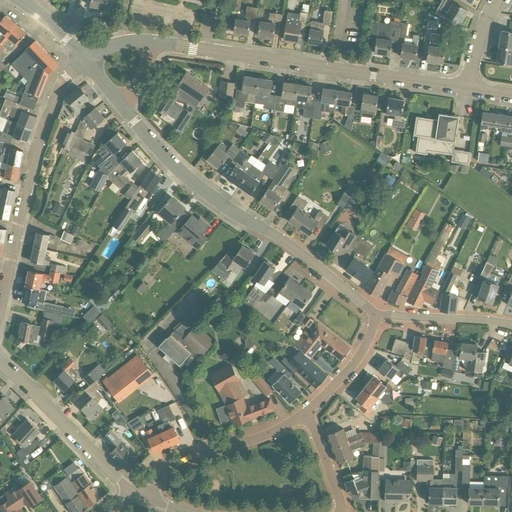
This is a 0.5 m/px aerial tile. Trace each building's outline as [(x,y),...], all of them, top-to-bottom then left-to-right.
[(92,0),(91,7),(107,10),(108,0),(92,0)] [(459,24),(467,10),(454,3),(448,0),(446,0),(442,7),(449,11),(446,17),(459,24)] [(306,29),(309,14),(310,6),(304,5),(302,13),(301,13),(300,15),(289,14),(288,21),(287,21),(284,40),(299,42),(301,28),(306,29)] [(245,21),(236,19),(234,33),(249,35),(251,21),(250,21),(251,19),(257,19),(259,8),(247,7),(245,21)] [(333,12),(325,11),(323,23),(311,22),(308,44),(322,46),(324,32),(325,25),(331,26),(333,12)] [(259,36),(274,38),(276,25),(281,26),(283,15),(270,13),(268,23),(261,22),(259,36)] [(0,15),(0,44),(1,44),(16,24),(6,16),(4,18),(0,15)] [(398,43),(399,37),(401,23),(391,22),(391,25),(381,24),(379,31),(378,31),(377,38),(374,54),(390,56),(392,42),(398,43)] [(408,24),(401,23),(399,37),(405,38),(406,38),(408,24)] [(16,24),(1,44),(0,44),(0,54),(5,48),(5,47),(9,42),(8,41),(10,39),(18,45),(27,33),(16,24)] [(500,47),(511,48),(511,31),(510,31),(510,33),(502,31),(500,47)] [(412,39),(406,38),(405,38),(404,44),(403,44),(401,57),(415,59),(417,46),(418,36),(412,35),(412,39)] [(445,49),(447,36),(439,35),(437,48),(429,47),(427,61),(429,61),(429,63),(436,64),(437,62),(443,64),(445,49)] [(12,64),(24,77),(48,54),(36,41),(12,64)] [(511,48),(500,47),(497,63),(505,64),(505,65),(509,66),(510,65),(511,65),(511,48)] [(58,65),(48,54),(24,77),(28,81),(21,98),(19,104),(34,110),(49,73),(58,65)] [(193,114),(176,103),(185,88),(202,99),(209,88),(187,73),(178,85),(179,86),(175,92),(171,89),(157,110),(164,115),(163,117),(175,124),(173,127),(181,132),(193,114)] [(245,102),(255,104),(259,79),(245,77),(243,91),(237,90),(234,106),(244,108),(245,102)] [(259,79),(255,104),(265,105),(264,109),(274,110),(275,107),(277,95),(271,94),(273,81),(259,79)] [(222,82),(220,97),(232,99),(234,83),(222,82)] [(277,95),(275,107),(274,110),(284,112),(285,105),(295,106),(298,85),(285,83),(283,96),(277,95)] [(298,85),(295,106),(295,108),(305,110),(304,117),(313,118),(315,103),(316,102),(310,101),(312,87),(298,85)] [(58,120),(65,123),(70,111),(74,117),(86,108),(82,103),(88,98),(80,88),(66,100),(58,120)] [(315,103),(313,118),(321,120),(322,111),(327,112),(328,103),(335,104),(338,91),(323,88),(320,104),(315,103)] [(338,91),(335,104),(343,105),(342,114),(349,115),(348,119),(354,120),(355,110),(356,107),(350,106),(352,93),(338,91)] [(355,110),(354,120),(353,122),(361,123),(361,117),(374,119),(376,111),(378,97),(364,95),(362,109),(362,111),(355,110)] [(389,98),(387,108),(386,114),(396,115),(395,119),(394,119),(393,127),(405,129),(406,121),(401,120),(402,116),(405,101),(389,98)] [(35,116),(11,107),(8,115),(15,118),(20,119),(18,124),(32,130),(37,117),(35,116)] [(81,120),(76,133),(75,135),(71,146),(85,151),(89,141),(83,139),(89,126),(92,130),(105,119),(96,108),(81,120)] [(488,131),(494,132),(497,115),(483,113),(481,127),(488,128),(488,131)] [(439,121),(417,117),(414,136),(418,137),(416,153),(428,155),(428,152),(449,155),(451,141),(455,142),(457,134),(459,117),(439,114),(439,121)] [(497,115),(494,132),(501,133),(502,130),(503,130),(501,145),(506,146),(508,137),(508,131),(511,117),(497,115)] [(32,130),(18,124),(8,120),(3,133),(0,131),(0,142),(4,143),(11,144),(14,137),(27,143),(32,130)] [(71,146),(75,135),(76,133),(68,130),(61,146),(69,150),(71,146)] [(117,166),(111,160),(116,156),(115,155),(127,145),(117,133),(100,148),(105,155),(96,163),(101,169),(100,170),(99,170),(91,186),(101,192),(107,178),(110,172),(117,166)] [(274,136),(267,134),(261,140),(267,144),(274,136)] [(375,148),(382,152),(384,137),(377,136),(376,142),(376,147),(375,148)] [(309,141),(308,148),(314,150),(316,148),(318,144),(309,141)] [(241,149),(233,143),(229,148),(221,142),(208,159),(219,168),(223,162),(224,163),(229,157),(233,160),(241,149)] [(327,142),(319,145),(323,154),(331,151),(327,142)] [(0,162),(8,164),(21,166),(24,152),(11,149),(5,148),(4,155),(2,155),(0,162)] [(252,157),(241,149),(233,160),(232,162),(236,165),(227,178),(239,186),(248,174),(253,166),(248,162),(252,157)] [(469,165),(470,165),(472,153),(454,150),(452,162),(462,164),(469,165)] [(142,162),(133,151),(117,166),(110,172),(107,178),(114,183),(110,188),(116,194),(121,189),(129,181),(125,177),(130,172),(131,173),(142,162)] [(390,158),(382,153),(376,161),(384,166),(390,158)] [(265,174),(270,177),(277,166),(271,162),(264,173),(265,174)] [(402,167),(396,162),(393,167),(399,171),(402,167)] [(21,166),(8,164),(6,171),(1,170),(0,174),(0,177),(5,178),(17,181),(21,166)] [(286,164),(269,188),(260,201),(273,210),(287,188),(283,185),(294,169),(286,164)] [(468,174),(469,165),(462,164),(460,173),(468,174)] [(455,174),(460,166),(451,165),(450,171),(455,174)] [(251,194),(265,174),(264,173),(253,166),(248,174),(239,186),(251,194)] [(490,179),(494,174),(484,167),(480,173),(490,179)] [(151,170),(139,188),(130,200),(113,226),(120,230),(132,212),(134,214),(145,197),(150,200),(159,186),(157,185),(162,178),(151,170)] [(396,180),(389,175),(382,184),(389,189),(396,180)] [(124,196),(130,200),(139,188),(133,184),(124,196)] [(0,202),(12,206),(15,191),(3,188),(2,189),(0,188),(0,202)] [(349,188),(339,204),(344,208),(355,192),(349,188)] [(172,197),(161,211),(157,214),(168,223),(157,236),(164,242),(176,229),(184,219),(179,215),(185,208),(172,197)] [(289,221),(300,228),(308,215),(303,211),(308,203),(297,197),(290,208),(295,212),(289,221)] [(357,202),(352,198),(347,206),(352,210),(357,202)] [(12,206),(0,202),(0,218),(9,220),(12,206)] [(65,206),(56,202),(52,212),(60,216),(65,206)] [(308,215),(300,228),(310,235),(316,226),(321,230),(329,218),(319,211),(314,219),(308,215)] [(412,215),(406,225),(416,231),(422,220),(412,215)] [(463,215),(459,222),(467,226),(471,219),(463,215)] [(203,235),(203,234),(210,226),(201,218),(199,221),(193,216),(178,233),(198,250),(208,239),(203,235)] [(132,237),(133,238),(138,242),(140,244),(153,228),(145,221),(132,237)] [(81,228),(75,225),(72,232),(78,235),(81,228)] [(347,252),(350,248),(356,236),(357,235),(347,229),(345,232),(338,227),(327,246),(339,253),(341,248),(347,252)] [(61,240),(71,244),(75,236),(64,231),(61,240)] [(428,261),(440,267),(442,264),(436,261),(450,234),(444,231),(428,261)] [(34,247),(47,250),(48,243),(54,244),(55,237),(50,236),(50,235),(37,232),(34,247)] [(373,247),(356,236),(350,248),(366,258),(373,247)] [(131,246),(138,242),(133,238),(128,244),(131,246)] [(227,255),(219,263),(212,270),(226,280),(232,271),(234,273),(240,264),(246,268),(255,255),(253,253),(253,252),(252,251),(251,252),(243,246),(234,259),(227,255)] [(45,257),(47,250),(34,247),(31,262),(44,265),(44,264),(49,265),(51,258),(45,257)] [(365,291),(377,298),(391,274),(397,278),(404,263),(387,254),(386,253),(370,282),(365,291)] [(490,255),(486,262),(493,265),(496,258),(490,255)] [(374,272),(354,259),(347,270),(346,270),(366,284),(374,272)] [(265,261),(254,278),(265,285),(276,269),(274,267),(274,266),(269,262),(268,263),(265,261)] [(425,265),(426,265),(438,272),(440,267),(428,261),(425,265)] [(493,265),(486,262),(480,275),(487,277),(488,278),(494,266),(493,265)] [(51,271),(61,273),(65,274),(67,267),(52,264),(51,271)] [(417,279),(407,302),(421,308),(424,300),(432,304),(439,291),(431,286),(438,272),(426,265),(422,273),(424,274),(421,281),(417,279)] [(453,267),(451,272),(457,275),(460,276),(462,271),(453,267)] [(388,301),(400,305),(403,306),(408,296),(407,296),(418,275),(408,270),(396,292),(392,290),(388,301)] [(29,271),(26,286),(40,289),(42,280),(58,284),(61,273),(51,271),(50,276),(29,271)] [(451,272),(439,298),(442,300),(440,311),(456,313),(458,296),(448,295),(457,275),(451,272)] [(301,286),(290,279),(280,292),(291,300),(301,286)] [(499,285),(485,281),(484,281),(478,298),(493,303),(499,285)] [(143,295),(149,287),(143,282),(137,289),(143,295)] [(48,291),(40,289),(26,286),(23,301),(36,304),(44,306),(43,312),(62,316),(64,307),(45,303),(48,291)] [(261,299),(265,293),(255,286),(244,301),(252,308),(261,299)] [(301,286),(291,300),(289,304),(300,312),(312,294),(301,286)] [(265,293),(261,299),(265,303),(275,293),(270,289),(265,293)] [(95,306),(101,312),(103,310),(104,311),(111,303),(104,296),(98,303),(91,297),(88,300),(95,306)] [(101,312),(95,306),(84,317),(90,323),(101,312)] [(302,321),(306,316),(301,312),(293,322),(298,326),(302,321)] [(306,316),(302,321),(313,330),(307,338),(304,335),(296,345),(311,358),(322,344),(328,350),(337,339),(318,324),(306,316)] [(43,319),(42,327),(22,323),(19,340),(16,342),(21,347),(27,341),(32,342),(34,331),(41,332),(40,334),(50,336),(53,322),(43,319)] [(215,342),(189,319),(158,347),(180,367),(194,350),(201,357),(215,342)] [(248,337),(246,340),(246,346),(250,349),(256,343),(248,337)] [(402,356),(403,351),(405,351),(404,358),(420,361),(420,358),(423,359),(426,339),(416,337),(414,350),(410,350),(408,347),(408,344),(406,343),(407,342),(396,339),(391,352),(402,356)] [(337,339),(328,350),(342,361),(351,350),(337,339)] [(448,344),(435,341),(433,351),(431,361),(444,363),(443,368),(452,370),(455,350),(447,349),(448,344)] [(455,350),(452,370),(452,371),(459,372),(461,358),(468,359),(467,370),(482,372),(483,365),(484,354),(485,352),(476,351),(477,345),(462,343),(461,349),(460,349),(460,351),(455,350)] [(503,361),(511,365),(511,348),(509,348),(503,361)] [(285,368),(294,377),(299,371),(317,388),(328,377),(300,351),(289,362),(286,359),(281,364),(285,368)] [(155,377),(139,356),(109,379),(108,378),(102,382),(120,404),(155,377)] [(317,361),(326,369),(330,364),(321,356),(317,361)] [(281,364),(274,357),(269,362),(280,373),(285,368),(281,364)] [(54,381),(64,391),(75,380),(79,375),(72,367),(76,363),(71,358),(62,368),(63,369),(57,375),(59,376),(54,381)] [(401,361),(396,367),(387,360),(379,371),(390,380),(395,374),(401,378),(404,374),(407,376),(412,369),(401,361)] [(84,378),(90,385),(95,381),(105,372),(99,365),(84,378)] [(231,365),(211,376),(228,406),(218,409),(222,422),(232,418),(234,424),(274,410),(270,399),(246,408),(242,398),(247,396),(239,381),(231,365)] [(268,398),(274,392),(258,373),(251,378),(268,398)] [(302,393),(284,374),(272,385),(290,404),(302,393)] [(503,377),(497,375),(494,380),(501,383),(503,377)] [(365,388),(378,398),(382,401),(387,405),(393,401),(389,394),(393,388),(387,384),(386,386),(374,377),(365,388)] [(101,387),(95,381),(90,385),(85,390),(93,398),(82,409),(93,419),(104,409),(98,403),(104,397),(97,390),(101,387)] [(432,390),(432,389),(433,383),(422,381),(421,388),(432,390)] [(378,398),(365,388),(356,399),(359,401),(355,406),(369,417),(382,401),(378,398)] [(496,407),(498,396),(492,395),(489,405),(496,407)] [(412,397),(404,399),(406,407),(414,406),(412,397)] [(14,408),(3,398),(0,401),(0,423),(0,424),(14,408)] [(158,426),(161,433),(168,447),(180,441),(174,427),(173,427),(172,423),(177,421),(170,405),(159,410),(165,423),(158,426)] [(113,416),(117,420),(122,415),(118,409),(113,414),(113,416)] [(124,426),(128,422),(123,416),(122,415),(117,420),(115,422),(118,426),(124,426)] [(140,416),(128,422),(135,431),(145,427),(140,416)] [(410,420),(402,417),(399,425),(407,428),(410,420)] [(17,454),(21,460),(34,448),(29,444),(41,432),(27,419),(19,429),(16,429),(16,432),(14,434),(18,438),(15,441),(22,448),(17,454)] [(454,419),(454,429),(463,432),(463,420),(454,419)] [(168,447),(161,433),(155,436),(152,429),(146,432),(149,439),(155,453),(168,447)] [(327,435),(333,449),(363,438),(365,441),(381,442),(381,434),(361,433),(347,438),(344,429),(327,435)] [(129,472),(138,462),(127,451),(129,449),(111,431),(103,440),(114,449),(110,453),(129,472)] [(443,438),(433,435),(431,443),(440,446),(443,438)] [(365,441),(363,438),(333,449),(338,463),(355,457),(352,451),(366,446),(365,441)] [(365,456),(364,472),(379,472),(379,471),(380,459),(380,457),(365,456)] [(442,504),(443,504),(444,481),(434,481),(435,460),(419,459),(418,481),(428,481),(427,497),(429,497),(429,503),(436,504),(438,505),(441,505),(442,504)] [(443,460),(443,470),(453,470),(454,461),(443,460)] [(101,498),(80,468),(68,476),(89,507),(101,498)] [(379,472),(364,472),(363,483),(357,485),(355,479),(345,483),(350,495),(358,492),(360,496),(362,495),(364,499),(378,499),(379,472)] [(444,481),(443,504),(457,504),(457,488),(458,474),(451,474),(450,481),(444,481)] [(484,488),(484,505),(499,505),(499,493),(506,493),(506,487),(509,487),(509,477),(499,476),(499,489),(484,488)] [(67,477),(54,486),(72,511),(81,511),(88,508),(67,477)] [(410,500),(410,481),(386,480),(386,502),(396,503),(396,500),(410,500)] [(18,490),(16,488),(9,492),(20,508),(27,503),(29,507),(42,499),(31,482),(18,490)] [(484,488),(469,488),(469,504),(484,505),(484,488)] [(15,511),(5,495),(0,498),(0,511),(15,511)]
